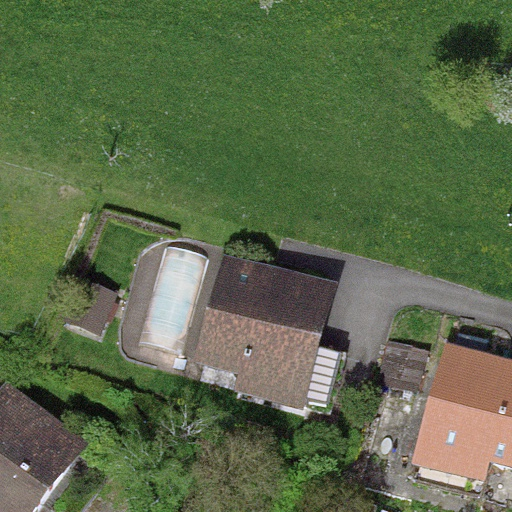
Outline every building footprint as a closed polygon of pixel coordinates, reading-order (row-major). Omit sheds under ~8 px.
[(294,356),(307,360),(318,320),(284,310),(288,296),(226,279),(202,366),(285,389),(294,356)] [(80,296),(68,325),(92,335),(104,305),(80,296)] [(388,348),(377,390),(408,399),(419,357),(388,348)] [(511,400),(506,398),(510,383),(448,365),(414,485),(476,503),(485,471),(511,478),(511,400)] [(0,511),(37,511),(75,462),(1,406),(0,406),(0,511)]
